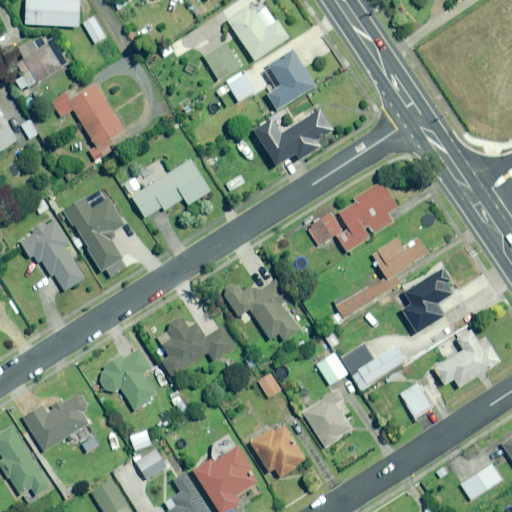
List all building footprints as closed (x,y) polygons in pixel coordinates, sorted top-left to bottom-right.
[(81,0),(79,0),(27,0),(26,24),(79,27),(81,0)] [(134,1),(132,0),(120,0),(115,3),(119,10),(134,1)] [(290,38),(266,1),(240,18),(232,24),(256,61),(290,38)] [(107,38),(95,17),(84,23),(96,44),(107,38)] [(46,43),(41,34),(18,47),(25,59),(18,63),(25,76),(17,80),(23,92),(70,66),(54,38),(46,43)] [(242,67),(228,44),(206,57),(220,80),(242,67)] [(317,87),(294,51),(270,67),(282,86),(268,94),(279,110),(317,87)] [(245,72),(217,88),(222,96),(232,90),(240,102),(256,92),(245,72)] [(126,132),(97,84),(71,100),(67,94),(54,103),(63,118),(75,110),(98,147),(91,151),(98,162),(119,149),(114,139),(126,132)] [(0,152),(18,140),(3,117),(5,116),(0,108),(0,152)] [(332,132),(320,113),(282,137),(273,123),(256,134),(277,167),(297,155),(301,161),(322,148),(317,141),(332,132)] [(46,147),(32,120),(22,125),(37,152),(46,147)] [(211,191),(192,161),(133,198),(146,218),(164,207),(166,211),(185,199),(189,205),(211,191)] [(141,187),(136,178),(125,185),(131,194),(141,187)] [(399,208),(383,183),(355,201),(357,204),(338,216),(336,212),(309,229),(319,247),(337,236),(347,253),(394,223),(389,215),(399,208)] [(7,188),(0,191),(0,211),(2,214),(17,206),(7,188)] [(92,210),(87,200),(68,210),(102,272),(123,261),(109,235),(124,227),(110,200),(92,210)] [(20,240),(32,259),(36,257),(40,263),(43,261),(52,276),(55,275),(66,292),(86,279),(65,244),(69,241),(55,219),(20,240)] [(402,284),(396,275),(428,256),(418,238),(403,248),(398,239),(373,255),(389,280),(373,289),(370,284),(337,305),(346,319),(402,284)] [(456,292),(448,280),(452,278),(445,267),(406,292),(413,303),(403,309),(418,333),(445,316),(437,304),(456,292)] [(289,300),(278,281),(263,290),(250,289),(243,293),(239,286),(225,294),(240,317),(252,310),(271,340),(281,334),(285,341),(300,331),(283,304),(289,300)] [(364,311),(351,319),(356,327),(369,318),(364,311)] [(338,313),(329,319),(335,328),(345,322),(338,313)] [(206,336),(194,317),(158,338),(168,355),(162,359),(173,377),(209,356),(213,362),(238,346),(235,341),(225,325),(206,336)] [(370,324),(366,325),(365,326),(364,327),(364,329),(363,330),(363,331),(363,333),(363,334),(364,335),(364,337),(365,338),(366,339),(368,339),(369,340),(370,340),(372,340),(373,340),(375,339),(376,339),(377,338),(378,337),(379,335),(379,334),(379,333),(379,331),(379,330),(378,329),(378,327),(377,326),(376,325),(375,325),(373,324),(372,324),(370,324)] [(484,351),(472,331),(458,339),(465,351),(436,369),(446,385),(455,380),(460,388),(501,362),(491,346),(484,351)] [(449,340),(436,348),(444,360),(457,352),(449,340)] [(342,358),(363,392),(371,387),(369,384),(407,361),(397,344),(376,357),(367,343),(342,358)] [(109,367),(102,372),(101,380),(107,390),(115,392),(122,388),(138,412),(160,398),(145,374),(150,371),(152,366),(141,349),(125,359),(122,355),(107,364),(109,367)] [(348,375),(335,355),(318,365),(331,386),(348,375)] [(247,368),(231,367),(230,389),(246,390),(247,368)] [(282,391),(272,374),(259,382),(270,399),(282,391)] [(434,408),(420,384),(402,395),(416,419),(434,408)] [(25,418),(45,452),(70,437),(76,447),(97,435),(73,396),(47,412),(43,407),(25,418)] [(188,409),(180,396),(173,401),(182,413),(188,409)] [(352,433),(331,397),(305,413),(326,449),(352,433)] [(256,426),(251,418),(238,426),(242,434),(256,426)] [(307,461),(283,424),(252,444),(270,473),(276,469),(281,478),(307,461)] [(51,488),(12,427),(0,434),(0,451),(5,459),(0,463),(21,495),(32,488),(37,496),(51,488)] [(511,439),(503,445),(511,458),(511,439)] [(254,468),(240,446),(210,465),(209,463),(195,472),(220,511),(228,511),(241,504),(236,496),(256,484),(248,472),(254,468)] [(167,468),(157,451),(138,463),(148,480),(167,468)] [(503,481),(493,465),(462,485),(472,501),(503,481)] [(210,511),(187,474),(175,482),(181,492),(166,502),(172,511),(169,511),(210,511)] [(118,511),(130,504),(114,480),(93,494),(104,511),(118,511)]
